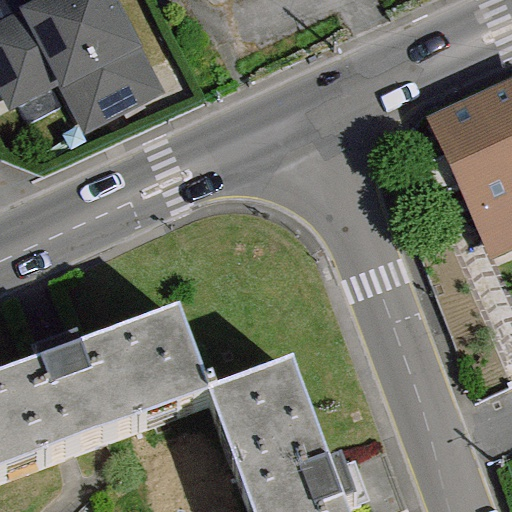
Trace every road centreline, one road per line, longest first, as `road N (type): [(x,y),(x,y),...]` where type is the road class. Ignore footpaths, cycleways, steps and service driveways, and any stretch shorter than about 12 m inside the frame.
road 1 (residential): [(438,453),(315,117)]
road 2 (tertiary): [(0,261),(315,117)]
road 3 (tertiary): [(315,117),(511,28)]
